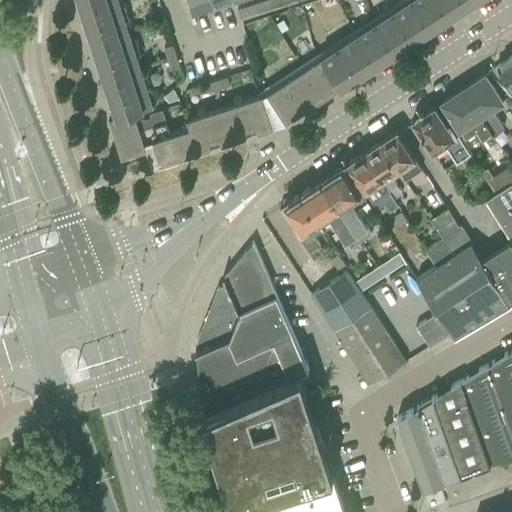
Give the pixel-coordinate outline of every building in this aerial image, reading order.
[(120,6),(117,0),(102,0),(81,7),(86,22),(81,23),(83,30),(84,30),(88,29),(93,44),(128,32),(122,14),(120,6)] [(186,0),(189,8),(192,17),(213,10),(209,0),(186,0)] [(209,0),(213,10),(234,3),(233,0),(209,0)] [(262,0),(237,8),(240,19),(299,0),(262,0)] [(407,0),(266,92),(285,122),(457,10),(472,0),(407,0)] [(282,21),(275,25),(280,34),(287,30),(282,21)] [(128,32),(93,44),(97,58),(93,60),(95,66),(95,67),(100,65),(104,80),(140,69),(134,50),(132,43),(128,32)] [(172,44),(164,47),(167,58),(176,55),(172,44)] [(167,58),(171,70),(180,67),(176,55),(167,58)] [(511,55),(496,66),(507,83),(511,90),(511,55)] [(140,69),(104,80),(109,95),(105,96),(107,103),(111,102),(115,114),(108,117),(121,156),(145,149),(143,143),(139,130),(166,122),(162,109),(149,113),(150,117),(136,119),(133,111),(152,105),(146,86),(143,79),(140,69)] [(484,74),(462,88),(492,134),(504,127),(493,110),(503,103),(484,74)] [(215,80),(218,89),(229,85),(227,76),(215,80)] [(215,80),(204,84),(207,92),(218,89),(215,80)] [(462,88),(441,102),(460,131),(464,138),(466,139),(476,132),(482,141),(492,134),(462,88)] [(173,89),(164,96),(168,102),(178,98),(173,89)] [(139,130),(143,143),(151,140),(154,149),(149,150),(154,166),(277,126),(273,111),(267,113),(261,94),(241,101),(234,103),(205,113),(198,115),(186,119),(189,128),(170,134),(166,122),(139,130)] [(434,106),(412,121),(432,152),(444,143),(456,162),(460,159),(466,168),(469,166),(475,162),(460,139),(449,122),(446,124),(434,106)] [(397,130),(380,141),(400,170),(405,179),(421,169),(397,130)] [(380,141),(363,152),(394,199),(402,193),(391,176),(400,170),(380,141)] [(363,152),(347,163),(365,192),(374,187),(385,205),(386,207),(389,211),(398,205),(394,199),(363,152)] [(343,165),(321,180),(360,241),(366,237),(370,234),(366,227),(354,209),(366,201),(343,165)] [(321,180),(300,193),(323,229),(332,223),(344,242),(345,241),(349,248),(360,241),(321,180)] [(511,241),(511,181),(484,199),(486,200),(511,241)] [(323,229),(300,193),(283,204),(301,231),(296,234),(313,260),(324,253),(313,236),(323,229)] [(447,208),(431,218),(444,237),(459,227),(458,226),(447,208)] [(401,212),(394,216),(398,224),(406,220),(401,212)] [(459,227),(444,237),(454,253),(471,241),(460,224),(458,226),(459,227)] [(436,266),(418,278),(438,311),(452,331),(455,337),(510,304),(508,300),(511,297),(511,243),(509,240),(490,252),(481,258),(471,243),(472,242),(471,241),(454,253),(454,254),(447,259),(436,242),(424,249),(436,266)] [(201,414),(201,415),(300,373),(308,369),(252,241),(252,242),(224,275),(222,276),(225,284),(217,287),(212,301),(216,310),(211,323),(202,327),(196,340),(200,349),(194,351),(195,353),(201,414)] [(399,252),(377,266),(383,275),(405,261),(399,252)] [(338,254),(331,259),(337,269),(344,264),(338,254)] [(377,266),(355,280),(361,290),(383,275),(377,266)] [(347,271),(311,295),(334,329),(369,385),(371,384),(370,383),(383,375),(405,361),(395,346),(370,306),(347,271)] [(438,311),(415,325),(429,346),(452,331),(438,311)] [(400,422),(424,488),(440,482),(510,457),(511,456),(511,349),(397,418),(399,423),(400,422)] [(201,415),(231,507),(332,474),(300,373),(201,415)] [(440,482),(445,498),(447,497),(450,505),(511,482),(511,461),(510,457),(440,482)] [(344,511),(332,474),(231,507),(232,511),(344,511)] [(429,504),(445,498),(440,482),(424,488),(429,504)]
